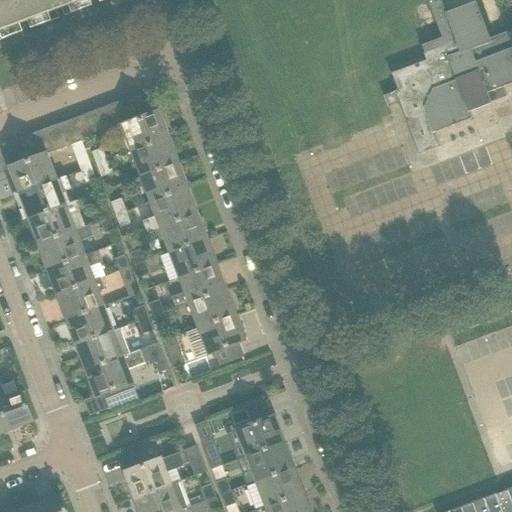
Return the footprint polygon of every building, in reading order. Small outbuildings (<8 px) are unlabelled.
[(0,0),(0,31),(59,9),(55,0),(0,0)] [(55,0),(59,9),(82,0),(55,0)] [(226,0),(311,225),(434,179),(435,182),(444,178),(443,175),(511,148),(511,75),(493,24),(511,17),(504,0),(226,0)] [(146,117),(157,113),(149,90),(138,95),(146,117)] [(134,121),(146,117),(138,95),(126,99),(134,121)] [(123,126),(134,121),(126,99),(115,103),(123,126)] [(112,130),(123,126),(115,103),(104,107),(112,130)] [(101,134),(112,130),(104,107),(93,111),(101,134)] [(89,138),(101,134),(93,111),(81,116),(89,138)] [(133,151),(169,138),(159,112),(157,113),(146,117),(134,121),(123,126),(133,151)] [(81,141),(89,138),(81,116),(70,120),(78,143),(81,141)] [(71,145),(78,143),(70,120),(58,124),(67,147),(71,145)] [(55,151),(67,147),(58,124),(47,129),(55,151)] [(44,155),(45,155),(55,151),(47,129),(36,133),(44,155)] [(33,159),(44,155),(36,133),(25,137),(33,159)] [(11,167),(9,168),(19,194),(54,180),(45,155),(44,155),(33,159),(25,137),(13,141),(22,163),(11,167)] [(143,177),(178,163),(169,138),(133,151),(143,177)] [(11,167),(22,163),(13,141),(2,145),(11,167)] [(91,167),(86,155),(81,141),(78,143),(71,145),(81,171),(91,167)] [(96,165),(106,161),(102,149),(92,153),(96,165)] [(101,177),(111,174),(106,161),(96,165),(101,177)] [(152,202),(188,189),(178,163),(143,177),(152,202)] [(85,183),(96,179),(91,167),(81,171),(85,183)] [(59,192),(66,189),(62,177),(54,180),(19,194),(28,219),(64,206),(59,192)] [(161,226),(197,213),(188,189),(152,202),(157,215),(142,221),(146,232),(161,226)] [(116,216),(126,212),(121,199),(111,203),(116,216)] [(38,245),(85,227),(75,202),(64,206),(28,219),(38,245)] [(100,222),(110,218),(105,205),(95,209),(100,222)] [(120,228),(130,224),(126,212),(116,216),(120,228)] [(171,252),(207,238),(197,213),(161,226),(171,252)] [(105,234),(115,230),(110,218),(100,222),(105,234)] [(78,243),(89,239),(85,227),(38,245),(47,270),(83,256),(78,243)] [(180,277),(216,263),(207,238),(171,252),(180,277)] [(134,265),(144,262),(140,250),(130,254),(134,265)] [(87,267),(98,263),(94,252),(83,256),(47,270),(57,295),(92,281),(87,267)] [(119,271),(129,267),(124,256),(114,259),(119,271)] [(139,278),(149,274),(144,262),(134,265),(139,278)] [(175,308),(190,303),(226,289),(216,263),(180,277),(186,292),(171,297),(175,308)] [(128,296),(139,292),(129,267),(119,271),(128,296)] [(97,292),(100,291),(96,280),(92,281),(57,295),(66,320),(102,306),(97,292)] [(199,327),(235,313),(226,289),(190,303),(199,327)] [(154,316),(164,313),(159,300),(149,304),(154,316)] [(76,346),(112,332),(102,306),(66,320),(76,346)] [(138,322),(148,319),(143,306),(133,310),(138,322)] [(158,329),(169,325),(164,313),(154,316),(158,329)] [(199,327),(186,332),(196,359),(210,354),(215,351),(220,365),(243,356),(238,343),(245,340),(235,313),(199,327)] [(143,335),(153,331),(148,319),(138,322),(143,335)] [(85,371),(121,357),(112,332),(76,346),(85,371)] [(173,366),(183,363),(173,338),(163,342),(173,366)] [(148,348),(152,360),(157,372),(167,369),(158,344),(148,348)] [(126,370),(145,363),(140,350),(121,357),(85,371),(95,396),(104,393),(110,408),(136,398),(126,370)] [(0,405),(9,430),(32,421),(21,392),(0,400),(0,405)] [(0,432),(9,430),(0,405),(0,432)] [(248,457),(284,444),(274,417),(238,430),(248,457)] [(212,471),(224,466),(213,440),(201,444),(212,471)] [(258,482),(293,468),(284,444),(248,457),(258,482)] [(195,477),(206,472),(195,446),(184,450),(195,477)] [(185,467),(184,466),(179,452),(124,473),(134,499),(172,485),(168,473),(185,467)] [(267,507),(303,494),(293,468),(258,482),(267,507)] [(221,496),(231,492),(226,479),(216,483),(221,496)] [(172,485),(134,499),(138,511),(177,511),(182,510),(190,507),(181,482),(172,485)] [(205,502),(216,498),(211,485),(200,489),(205,502)] [(511,511),(511,487),(475,502),(447,511),(511,511)] [(226,508),(236,504),(231,492),(221,496),(226,508)] [(269,511),(309,511),(303,494),(267,507),(269,511)] [(40,511),(66,511),(60,496),(38,505),(40,511)] [(209,511),(215,511),(220,510),(216,498),(205,502),(209,511)]
